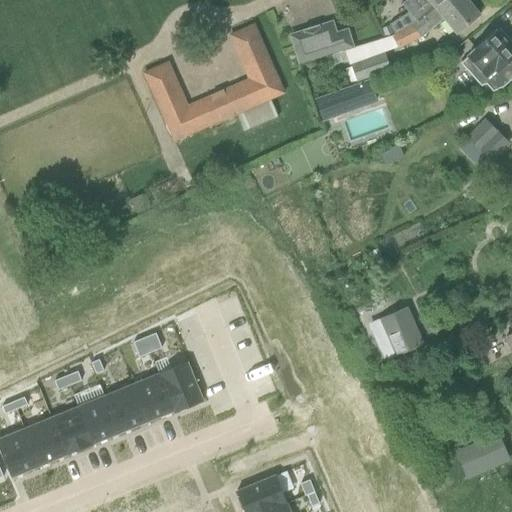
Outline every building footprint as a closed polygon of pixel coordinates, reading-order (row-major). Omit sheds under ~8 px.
[(410,25),(440,0),(407,0),(401,4),(408,13),(389,25),(394,35),(410,25)] [(455,34),(479,14),(467,0),(440,0),(410,25),(394,35),(398,48),(399,49),(421,38),(443,20),(455,34)] [(271,101),(286,94),(254,24),(228,35),(248,79),(188,105),(168,62),(142,73),(173,144),(236,116),(243,132),(278,117),(271,101)] [(347,30),(335,34),(333,27),(291,40),(299,65),(352,47),(347,30)] [(461,62),(459,63),(481,87),(482,86),(486,85),(492,92),(503,87),(511,79),(511,43),(507,38),(499,29),(495,32),(476,49),(464,60),(461,62)] [(358,83),(391,71),(385,53),(351,65),(358,83)] [(355,86),(314,101),(321,120),(362,105),(355,86)] [(493,163),(511,144),(485,119),(467,138),(468,139),(458,150),(481,172),(491,162),(493,163)] [(377,248),(370,252),(374,260),(381,257),(377,248)] [(405,310),(370,325),(385,360),(396,355),(420,344),(405,310)] [(155,334),(144,338),(150,353),(161,349),(155,334)] [(144,338),(133,343),(139,358),(150,353),(144,338)] [(92,363),(91,363),(91,364),(96,375),(103,372),(98,360),(92,363)] [(187,363),(159,374),(175,413),(203,402),(187,363)] [(77,372),(65,377),(69,386),(81,381),(77,372)] [(159,374),(132,385),(147,422),(173,412),(174,414),(175,413),(159,374)] [(54,381),(54,382),(57,391),(69,386),(65,377),(54,381)] [(132,385),(105,396),(120,433),(147,422),(132,385)] [(105,396),(78,407),(93,444),(120,433),(105,396)] [(443,396),(436,402),(443,410),(450,404),(443,396)] [(23,398),(12,403),(15,410),(27,405),(23,398)] [(12,403),(1,407),(4,415),(15,410),(12,403)] [(78,407),(51,418),(66,455),(93,444),(78,407)] [(424,450),(439,443),(426,413),(410,421),(424,450)] [(51,418),(24,430),(39,467),(66,455),(51,418)] [(24,430),(0,439),(0,451),(11,478),(39,467),(24,430)] [(458,453),(468,475),(506,459),(497,437),(458,453)] [(275,476),(236,492),(244,511),(266,511),(286,504),(275,476)] [(308,479),(299,483),(304,495),(305,495),(313,491),(308,479)] [(314,493),(306,496),(307,496),(311,507),(319,504),(314,493)]
